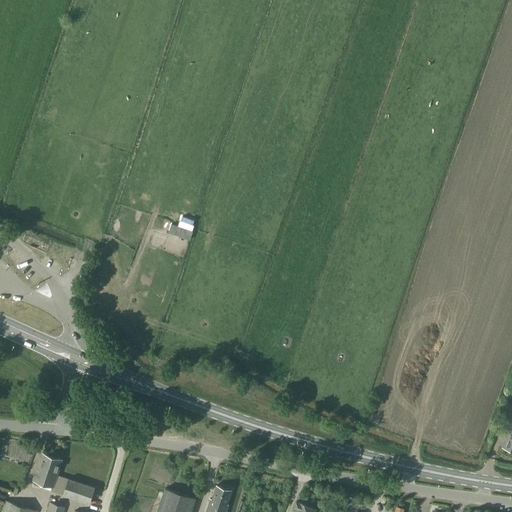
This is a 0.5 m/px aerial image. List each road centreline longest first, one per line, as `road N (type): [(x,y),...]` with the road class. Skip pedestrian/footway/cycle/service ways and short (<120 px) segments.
road 1 (unclassified): [(511,501),(56,430)]
road 2 (primary): [(511,485),(352,453),(155,389)]
road 3 (unclassified): [(75,353),(66,298),(0,235)]
